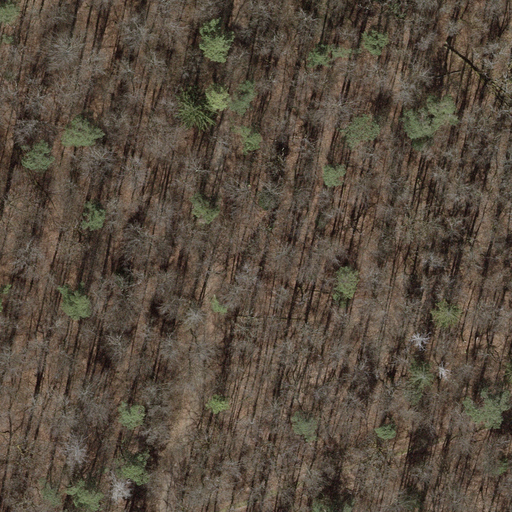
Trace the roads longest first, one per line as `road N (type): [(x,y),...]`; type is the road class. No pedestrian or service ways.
road 1 (track): [(169,511),(211,404),(244,0)]
road 2 (track): [(188,511),(511,410)]
